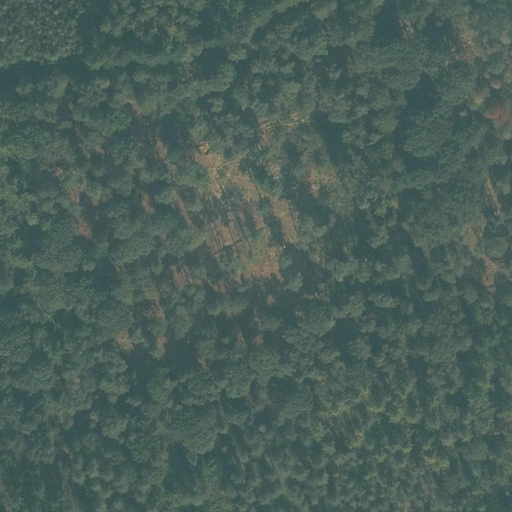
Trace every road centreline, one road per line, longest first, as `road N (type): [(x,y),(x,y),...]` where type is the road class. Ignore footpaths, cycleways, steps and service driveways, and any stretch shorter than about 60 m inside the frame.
road 1 (track): [(458,354),(362,0)]
road 2 (track): [(458,354),(499,511)]
